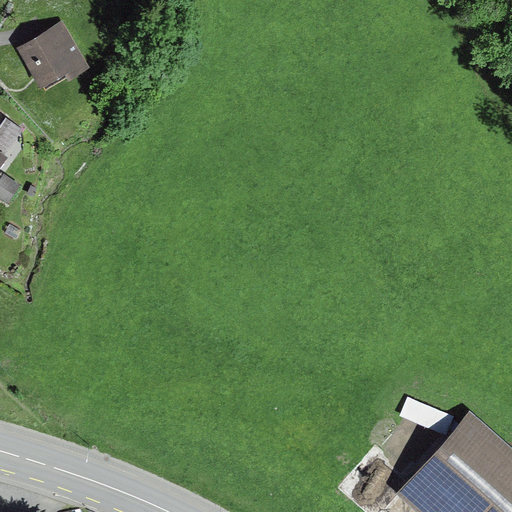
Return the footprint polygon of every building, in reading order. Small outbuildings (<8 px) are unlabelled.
[(61,21),(20,44),(40,81),(66,67),(70,74),(86,65),(61,21)] [(4,171),(0,177),(0,194),(9,200),(20,182),(4,171)] [(31,183),(28,192),(35,194),(38,184),(31,183)] [(410,394),(405,414),(446,424),(451,404),(410,394)] [(511,511),(511,452),(467,413),(389,499),(403,511),(511,511)]
